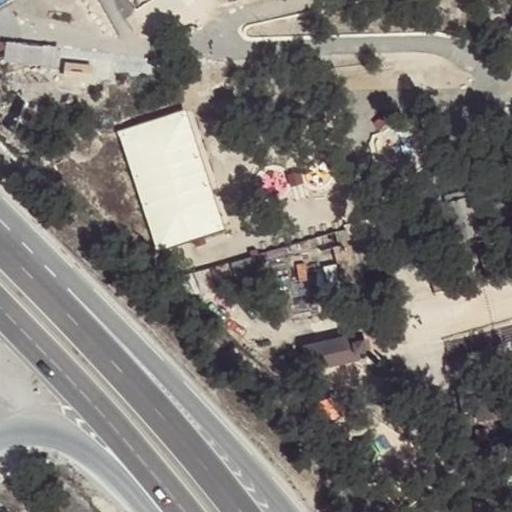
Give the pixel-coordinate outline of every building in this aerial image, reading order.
[(0,45),(13,47),(14,40),(0,38),(0,45)] [(13,47),(12,59),(66,64),(68,45),(14,40),(13,47)] [(117,129),(156,249),(224,228),(185,107),(117,129)] [(480,232),(474,209),(470,188),(440,195),(451,239),(476,233),(480,232)] [(504,226),(511,224),(511,199),(474,209),(480,232),(504,226)] [(476,233),(482,258),(510,252),(504,226),(480,232),(476,233)] [(346,227),(336,230),(338,236),(339,241),(349,238),(346,227)] [(338,236),(336,230),(315,237),(317,242),(338,236)] [(252,241),(256,254),(272,249),(268,236),(252,241)] [(435,291),(474,280),(463,241),(452,244),(424,251),(435,291)] [(482,258),(487,277),(511,270),(511,251),(510,252),(482,258)] [(353,331),(302,343),(309,371),(359,359),(358,353),(368,351),(364,336),(355,339),(353,331)]
